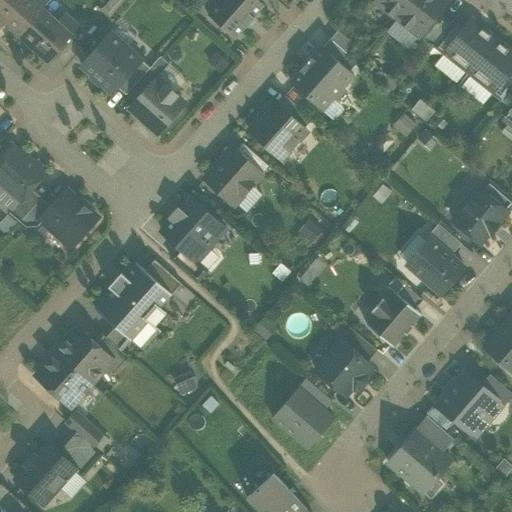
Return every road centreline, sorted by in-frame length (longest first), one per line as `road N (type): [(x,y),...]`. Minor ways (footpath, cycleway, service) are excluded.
road 1 (residential): [(348,511),(356,441),(511,265)]
road 2 (residential): [(325,0),(165,177)]
road 3 (residential): [(136,210),(0,361)]
road 4 (residential): [(46,107),(71,97),(165,177)]
road 5 (residential): [(46,107),(39,123),(136,210)]
